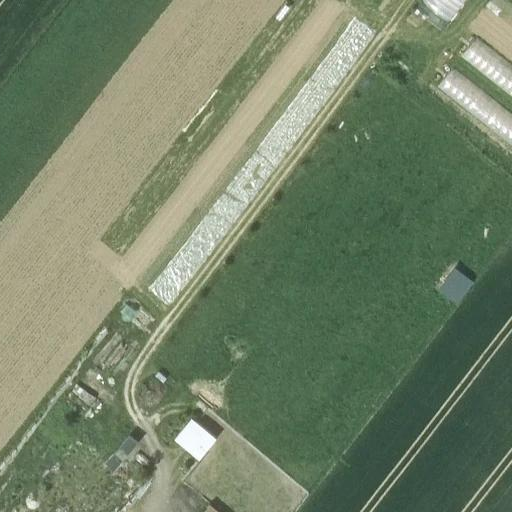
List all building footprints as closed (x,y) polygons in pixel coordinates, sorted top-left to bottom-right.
[(420,0),(420,1),(449,23),(466,0),(420,0)] [(454,266),(438,287),(457,301),(474,280),(454,266)] [(191,416),(174,437),(200,458),(217,436),(191,416)] [(222,511),(228,511),(232,507),(216,495),(210,503),(222,511)] [(220,511),(209,503),(204,508),(208,511),(220,511)]
